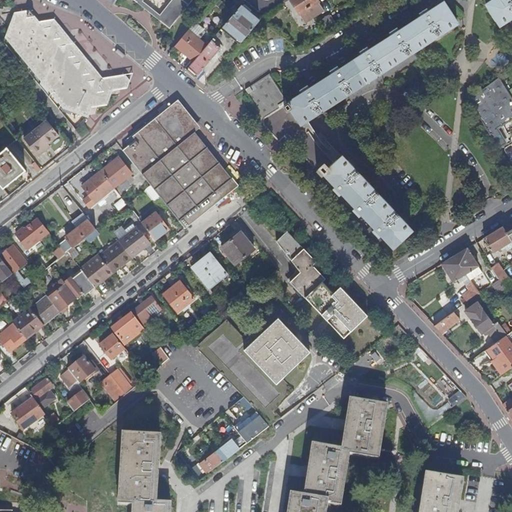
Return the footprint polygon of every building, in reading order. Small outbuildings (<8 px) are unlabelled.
[(137,0),(176,0),(160,21),(169,28),(191,0),(133,0),(136,2),(137,0)] [(304,0),(291,0),(303,19),(312,13),(304,0)] [(304,0),(312,13),(322,7),(317,0),(304,0)] [(501,26),(511,19),(511,0),(496,0),(488,6),(501,26)] [(223,27),(241,42),(261,18),(243,3),(223,27)] [(325,175),(343,158),(327,141),(324,144),(308,121),(459,24),(445,4),(430,13),(428,10),(420,15),(423,18),(400,32),(398,29),(391,33),(393,37),(371,52),(368,48),(361,53),(363,56),(341,71),(338,67),(331,72),(333,75),(311,90),(308,86),(301,91),(303,95),(267,118),(264,128),(280,144),(286,138),(319,173),(321,171),(325,175)] [(129,90),(131,83),(126,76),(104,80),(99,75),(101,68),(97,62),(90,62),(85,57),(87,49),(82,44),(75,45),(70,39),(72,31),(68,26),(60,27),(55,21),(40,24),(30,12),(28,12),(11,27),(6,40),(65,111),(89,119),(92,110),(108,107),(113,93),(129,90)] [(11,27),(28,12),(16,14),(11,27)] [(337,14),(326,21),(330,28),(341,21),(337,14)] [(194,62),(207,46),(197,37),(203,29),(195,22),(175,46),(194,62)] [(209,63),(221,49),(211,41),(207,46),(194,62),(189,67),(198,75),(209,63)] [(126,61),(128,58),(118,49),(116,52),(126,61)] [(470,101),(499,150),(507,145),(498,130),(511,120),(511,98),(500,79),(470,101)] [(221,165),(176,110),(124,152),(187,229),(240,187),(222,164),(221,165)] [(0,185),(3,190),(25,172),(7,150),(18,141),(1,121),(0,120),(0,185)] [(39,158),(46,153),(44,150),(50,145),(60,137),(48,123),(25,141),(39,158)] [(119,158),(101,172),(115,188),(121,197),(132,188),(125,180),(132,174),(119,158)] [(412,232),(343,158),(325,175),(337,188),(333,191),(339,197),(343,194),(356,209),(353,212),(359,218),(362,215),(376,229),(373,233),(379,239),(382,236),(394,249),(412,232)] [(115,188),(101,172),(83,187),(91,196),(84,201),(90,208),(115,188)] [(143,224),(157,240),(170,229),(157,213),(143,224)] [(84,214),(71,219),(73,225),(87,220),(84,214)] [(49,234),(38,220),(37,221),(48,234),(49,234)] [(48,234),(37,221),(16,237),(28,251),(48,234)] [(97,230),(89,221),(67,239),(68,241),(75,248),(86,240),(97,231),(97,230)] [(138,228),(120,242),(133,259),(151,245),(138,228)] [(504,229),(485,240),(494,254),(511,242),(509,237),(507,234),(504,229)] [(100,235),(97,231),(86,240),(89,244),(100,235)] [(322,284),(326,281),(313,267),(317,264),(287,233),(275,245),(300,273),(290,283),(305,299),(306,298),(306,299),(322,284)] [(234,267),(253,252),(246,243),(244,239),(240,235),(221,250),(225,255),(227,258),(234,267)] [(75,248),(68,241),(60,247),(66,255),(68,253),(75,248)] [(133,259),(120,242),(100,258),(105,263),(113,275),(133,259)] [(4,251),(0,254),(0,258),(13,274),(17,271),(26,263),(13,247),(6,253),(4,251)] [(80,256),(75,248),(68,253),(74,261),(80,256)] [(468,250),(455,258),(467,275),(480,267),(468,250)] [(96,289),(114,275),(113,275),(105,263),(100,258),(99,256),(82,270),(82,271),(96,289)] [(0,258),(0,284),(13,274),(0,258)] [(39,275),(46,269),(39,258),(31,264),(39,275)] [(208,290),(226,276),(212,258),(194,272),(208,290)] [(464,297),(468,304),(481,295),(478,292),(467,275),(455,258),(443,265),(455,283),(463,279),(471,292),(464,297)] [(501,267),(495,271),(505,286),(511,282),(501,267)] [(17,271),(13,274),(24,288),(30,284),(27,280),(25,281),(17,271)] [(82,271),(65,284),(77,299),(77,300),(87,291),(90,294),(96,289),(82,271)] [(501,295),(508,290),(505,286),(495,271),(488,275),(501,295)] [(480,287),(488,282),(483,274),(475,278),(480,287)] [(55,290),(46,297),(47,297),(60,314),(62,316),(69,310),(67,308),(77,299),(65,284),(62,281),(54,287),(55,290)] [(178,314),(194,301),(180,283),(163,296),(178,314)] [(333,296),(322,284),(306,299),(343,339),(366,317),(340,289),(333,296)] [(478,292),(481,295),(484,300),(488,298),(484,292),(483,293),(481,291),(478,292)] [(16,295),(10,300),(14,304),(20,299),(16,295)] [(47,297),(31,310),(45,326),(60,314),(47,297)] [(133,313),(144,327),(153,321),(151,319),(153,317),(149,313),(158,306),(152,299),(133,313)] [(486,333),(492,329),(475,306),(466,312),(483,335),(486,333)] [(31,310),(14,323),(15,325),(27,340),(45,326),(31,310)] [(125,345),(144,330),(131,314),(112,329),(125,345)] [(435,328),(442,336),(461,321),(455,314),(435,328)] [(276,384),(310,353),(278,319),(244,350),(276,384)] [(492,329),(486,333),(489,337),(491,336),(497,344),(506,338),(508,336),(499,324),(492,329)] [(27,340),(15,325),(0,336),(0,339),(11,353),(27,340)] [(111,360),(125,349),(113,336),(100,346),(111,360)] [(508,372),(511,369),(511,346),(506,338),(497,344),(488,351),(496,362),(499,360),(508,372)] [(161,366),(168,361),(160,349),(152,354),(161,366)] [(485,353),(502,376),(508,372),(499,360),(496,362),(488,351),(485,353)] [(84,359),(68,372),(75,381),(76,381),(80,385),(95,373),(84,359)] [(75,381),(68,372),(62,377),(69,386),(75,381)] [(117,373),(111,378),(125,396),(131,391),(123,380),(117,373)] [(131,391),(137,386),(129,376),(123,380),(131,391)] [(125,396),(111,378),(104,383),(114,396),(119,401),(125,396)] [(53,389),(47,381),(30,394),(42,411),(56,400),(49,392),(53,389)] [(68,405),(75,413),(90,402),(83,393),(78,398),(75,395),(71,398),(73,401),(68,405)] [(119,401),(114,396),(111,399),(115,404),(119,401)] [(45,416),(33,401),(12,416),(20,427),(24,432),(38,422),(45,416)] [(341,503),(344,487),(336,486),(338,470),(347,471),(350,452),(379,457),(381,441),(374,439),(376,423),(384,424),(387,407),(353,402),(350,419),(358,420),(355,436),(348,435),(345,452),(315,447),(312,466),(320,467),(317,483),(309,482),(307,498),(294,496),(291,511),(325,511),(327,501),(341,503)] [(248,443),(270,426),(258,412),(253,416),(256,420),(245,428),(242,424),(236,429),(248,443)] [(47,420),(54,429),(61,424),(54,415),(47,420)] [(358,420),(350,419),(348,435),(355,436),(358,420)] [(374,439),(381,441),(384,424),(376,423),(374,439)] [(134,504),(136,504),(138,503),(157,504),(162,437),(123,435),(120,505),(134,506),(134,504)] [(225,461),(243,447),(241,445),(239,446),(232,440),(217,452),(225,461)] [(201,480),(225,461),(217,452),(201,465),(205,469),(202,471),(197,465),(192,469),(201,480)] [(312,466),(309,482),(317,483),(320,467),(312,466)] [(336,486),(344,487),(347,471),(338,470),(336,486)] [(449,511),(452,497),(460,498),(463,481),(429,475),(426,493),(434,494),(431,510),(423,509),(422,511),(449,511)] [(426,493),(423,509),(431,510),(434,494),(426,493)] [(449,511),(458,511),(460,498),(452,497),(449,511)] [(157,504),(138,503),(136,504),(135,511),(170,511),(171,505),(157,504)]
